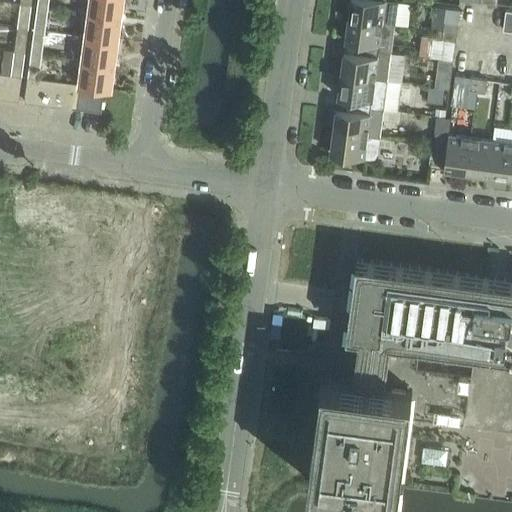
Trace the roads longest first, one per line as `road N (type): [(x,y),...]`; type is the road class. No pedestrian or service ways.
road 1 (unclassified): [(224,511),(270,188)]
road 2 (residential): [(511,219),(270,188)]
road 3 (residential): [(270,188),(294,0)]
road 4 (residential): [(145,167),(167,0)]
road 5 (residential): [(145,167),(0,146)]
road 6 (residential): [(270,188),(145,167)]
